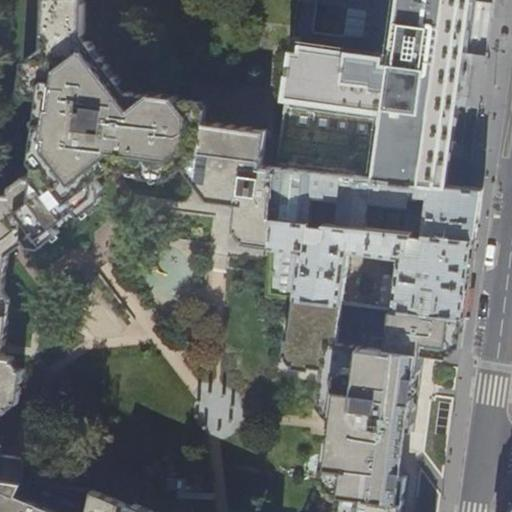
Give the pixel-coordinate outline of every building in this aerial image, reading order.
[(82,0),(44,0),(43,55),(31,54),(26,60),(24,88),(29,96),(43,97),(35,159),(39,163),(37,176),(29,175),(14,187),(13,193),(0,192),(0,475),(25,479),(27,462),(24,458),(2,455),(3,446),(0,445),(0,422),(2,412),(8,412),(9,408),(13,408),(19,403),(24,404),(30,366),(26,365),(21,358),(21,352),(10,350),(15,317),(6,309),(15,253),(32,239),(35,243),(46,244),(64,230),(59,223),(81,206),(87,213),(105,199),(107,183),(102,176),(119,163),(144,166),(145,168),(151,169),(151,172),(171,174),(186,163),(210,195),(239,200),(236,227),(241,227),(245,234),(245,239),(274,243),(276,215),(278,165),(263,163),(268,129),(205,119),(206,107),(202,100),(180,97),(177,93),(152,89),(146,92),(119,89),(120,79),(88,39),(82,39),(82,0)] [(299,0),(278,165),(368,176),(447,185),(449,167),(450,157),(458,98),(472,99),(474,79),(476,64),(463,62),(465,42),(470,0),(299,0)] [(483,190),(447,185),(368,176),(278,165),(276,215),(312,219),(331,221),(414,231),(426,233),(476,239),(479,215),(483,190)] [(274,243),(271,292),(297,295),(344,301),(351,249),(400,256),(396,286),(393,307),(425,311),(427,285),(436,286),(434,313),(465,317),(470,285),(471,279),(476,239),(426,233),(424,250),(411,249),(414,231),(331,221),(329,232),(326,232),(323,233),(322,235),(320,236),(319,238),(319,240),(310,239),(312,219),(276,215),(274,243)] [(379,306),(393,307),(396,286),(382,284),(379,306)] [(344,301),(297,295),(293,335),(288,334),(286,352),(290,352),(297,360),(296,365),(313,367),(313,364),(324,365),(320,399),(333,401),(331,414),(336,415),(334,435),(329,435),(323,475),(336,477),(334,491),(342,492),(339,511),(404,511),(407,491),(409,476),(404,475),(410,430),(413,430),(416,413),(417,405),(414,401),(417,373),(421,370),(423,359),(424,351),(449,353),(450,349),(456,344),(462,344),(465,317),(434,313),(425,311),(393,307),(390,337),(378,336),(377,345),(339,341),(344,301)] [(0,511),(60,511),(18,494),(25,479),(0,475),(0,511)] [(89,511),(154,511),(137,505),(136,508),(94,491),(89,511)]
